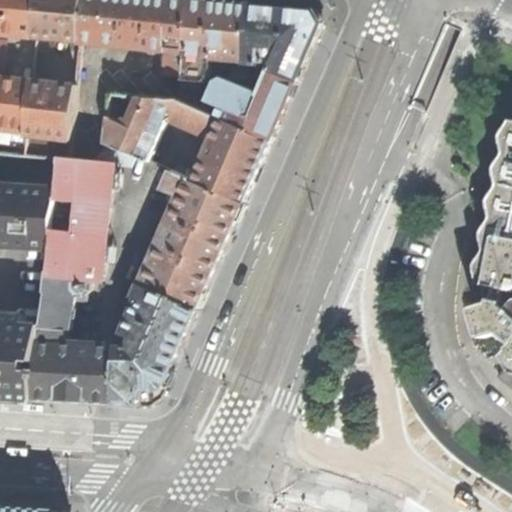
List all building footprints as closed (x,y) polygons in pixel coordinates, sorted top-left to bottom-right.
[(0,0),(0,36),(39,41),(42,0),(0,0)] [(42,0),(39,41),(36,65),(52,67),(54,42),(83,44),(87,0),(42,0)] [(180,0),(87,0),(83,44),(166,52),(164,74),(185,77),(192,1),(180,0)] [(225,4),(192,1),(185,77),(185,82),(205,84),(211,78),(213,61),(241,63),(247,63),(252,7),(225,4)] [(287,10),(252,7),(247,63),(241,63),(231,82),(230,84),(262,98),(274,75),(298,85),(323,26),(316,13),(287,10)] [(282,123),(298,85),(274,75),(262,98),(230,84),(231,82),(226,81),(218,84),(210,102),(230,111),(226,122),(273,143),(282,123)] [(34,83),(0,78),(0,153),(27,156),(29,138),(34,83)] [(79,87),(34,83),(29,138),(73,143),(79,87)] [(184,91),(183,104),(199,111),(203,97),(184,91)] [(261,171),(273,143),(226,122),(199,111),(183,104),(141,99),(131,122),(126,120),(125,124),(110,119),(108,145),(137,157),(150,162),(168,122),(214,142),(202,170),(196,182),(246,205),(261,171)] [(511,125),(511,127),(508,130),(506,137),(506,142),(508,150),(508,154),(500,166),(500,175),(502,182),(501,186),(494,181),(488,190),(495,195),(494,199),(493,208),(496,214),(495,220),(491,226),(487,232),(487,240),(489,247),(489,253),(485,257),(480,265),(481,273),(482,275),(482,283),(492,286),(491,296),(496,300),(494,303),(478,308),(476,310),(485,337),(487,339),(495,336),(511,349),(507,357),(511,361),(511,362),(507,370),(511,374),(511,125)] [(95,160),(95,164),(116,167),(131,168),(137,157),(108,145),(107,152),(95,160)] [(62,160),(27,156),(0,153),(0,245),(5,246),(53,250),(62,163),(62,160)] [(53,250),(44,328),(44,329),(73,331),(77,292),(79,296),(86,297),(93,291),(93,285),(91,281),(105,282),(107,264),(114,265),(115,248),(108,247),(114,192),(121,192),(123,175),(116,174),(116,167),(95,164),(95,167),(62,163),(53,250)] [(195,167),(189,180),(196,182),(202,170),(195,167)] [(221,262),(246,205),(196,182),(189,180),(173,173),(165,192),(183,199),(145,286),(200,311),(221,262)] [(180,356),(200,311),(145,286),(143,285),(137,299),(140,301),(126,335),(137,340),(132,348),(119,347),(115,405),(140,407),(142,389),(165,390),(180,356)] [(0,398),(36,400),(42,343),(44,329),(44,328),(0,324),(0,398)] [(97,404),(115,405),(119,347),(42,343),(36,400),(83,403),(97,404)] [(46,411),(47,403),(30,402),(26,401),(25,410),(46,411)] [(6,448),(5,457),(22,458),(26,458),(27,450),(6,448)]
